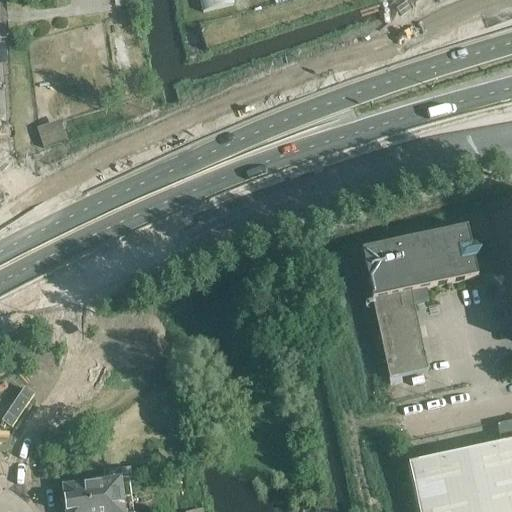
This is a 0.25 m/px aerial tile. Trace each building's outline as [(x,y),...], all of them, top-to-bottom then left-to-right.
[(184,0),(189,17),(199,15),(195,0),(184,0)] [(199,0),(203,14),(233,7),(231,0),(199,0)] [(423,292),(426,291),(477,280),(473,262),(475,262),(481,253),(472,248),(470,248),(466,230),(361,254),(388,381),(428,372),(413,302),(424,300),(423,292)] [(407,467),(417,511),(511,511),(511,423),(497,427),(501,447),(407,467)] [(168,480),(178,479),(177,466),(167,467),(168,480)] [(62,488),(64,508),(121,502),(119,481),(62,488)] [(122,511),(121,502),(64,508),(64,511),(122,511)]
